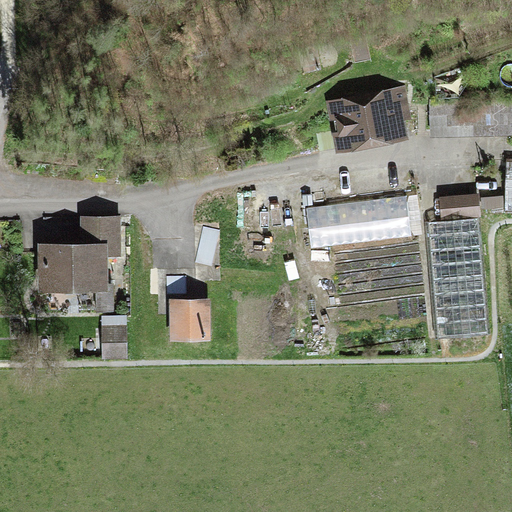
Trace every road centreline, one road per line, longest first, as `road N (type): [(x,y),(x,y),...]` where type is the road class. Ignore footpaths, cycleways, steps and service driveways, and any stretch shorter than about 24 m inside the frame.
road 1 (track): [(511,38),(327,93),(301,118),(205,145),(124,159),(0,165)]
road 2 (residential): [(0,212),(167,204),(351,160),(490,149)]
